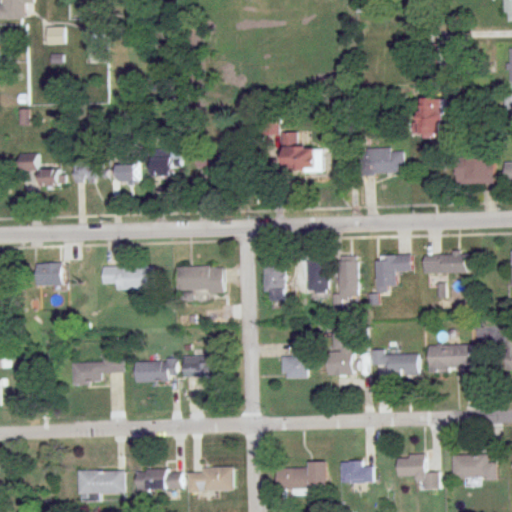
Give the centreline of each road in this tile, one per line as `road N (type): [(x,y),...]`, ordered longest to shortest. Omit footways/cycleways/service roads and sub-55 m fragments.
road 1 (secondary): [(511,218),(0,234)]
road 2 (residential): [(0,434),(511,418)]
road 3 (residential): [(256,511),(249,227)]
